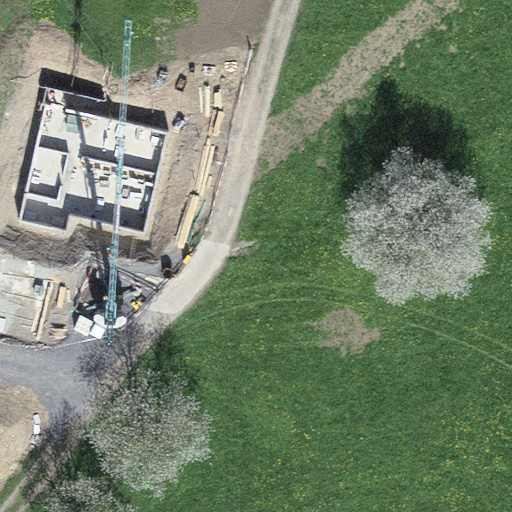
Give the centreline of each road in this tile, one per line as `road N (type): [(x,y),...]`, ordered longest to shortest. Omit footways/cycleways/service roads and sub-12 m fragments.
road 1 (track): [(294,0),(216,266),(155,334)]
road 2 (track): [(155,334),(21,511)]
road 3 (track): [(0,280),(155,334)]
